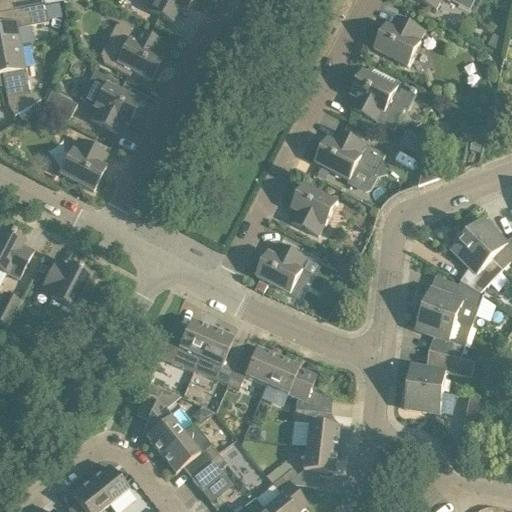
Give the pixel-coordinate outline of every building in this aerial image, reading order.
[(0,0),(0,15),(44,7),(42,0),(0,0)] [(148,0),(152,1),(146,12),(174,27),(180,16),(184,18),(193,0),(148,0)] [(412,0),(436,12),(442,1),(449,5),(456,0),(412,0)] [(0,52),(20,49),(16,32),(47,26),(44,7),(0,15),(0,52)] [(419,45),(425,34),(396,19),(391,30),(386,28),(374,52),(408,70),(421,46),(419,45)] [(100,58),(103,66),(128,79),(131,74),(150,84),(163,60),(158,58),(164,47),(136,32),(124,26),(115,29),(100,58)] [(505,43),(493,37),(488,47),(499,53),(505,43)] [(29,97),(20,49),(0,52),(0,77),(1,77),(8,109),(14,119),(18,117),(21,122),(42,109),(39,104),(40,103),(36,96),(29,97)] [(494,63),(477,68),(482,84),(499,78),(494,63)] [(393,134),(405,112),(413,98),(399,90),(401,86),(370,70),(367,76),(363,74),(349,100),(354,103),(349,111),(393,134)] [(127,129),(139,105),(105,87),(93,111),(95,112),(89,123),(117,137),(123,126),(127,129)] [(76,108),(50,95),(42,111),(68,124),(76,108)] [(315,166),(349,184),(347,187),(365,196),(371,194),(378,181),(387,179),(383,164),(386,159),(337,133),(332,144),(328,142),(315,166)] [(429,164),(440,144),(425,136),(422,141),(414,156),(429,164)] [(101,168),(107,158),(78,143),(73,154),(71,153),(58,177),(93,195),(105,171),(101,168)] [(480,155),(483,145),(473,143),(471,153),(480,155)] [(449,176),(423,162),(419,187),(449,176)] [(326,230),(338,206),(304,188),(291,212),(296,214),(290,225),(318,240),(324,229),(326,230)] [(511,240),(505,245),(483,223),(467,238),(503,274),(511,266),(511,240)] [(18,282),(33,254),(22,248),(24,244),(0,232),(0,275),(7,279),(8,277),(18,282)] [(503,274),(467,238),(452,253),(470,271),(460,285),(480,298),(503,274)] [(256,280),(289,298),(303,273),(301,272),(307,262),(279,247),(273,258),(269,255),(256,280)] [(343,264),(353,270),(360,259),(348,254),(343,264)] [(51,302),(44,317),(64,327),(72,312),(74,313),(91,279),(67,266),(65,271),(54,265),(40,293),(50,299),(49,301),(51,302)] [(342,266),(336,277),(346,283),(353,272),(342,266)] [(268,288),(261,285),(257,292),(264,296),(268,288)] [(424,313),(457,325),(457,324),(472,330),(483,299),(480,298),(460,285),(454,301),(431,292),(424,313)] [(19,304),(2,295),(0,298),(0,325),(6,329),(19,304)] [(87,304),(81,301),(78,308),(83,311),(87,304)] [(452,336),(457,325),(424,313),(416,333),(444,343),(439,357),(441,358),(460,362),(465,350),(455,346),(458,338),(452,336)] [(188,356),(199,360),(211,332),(189,323),(186,331),(173,326),(161,354),(172,359),(169,366),(181,371),(188,356)] [(211,332),(199,360),(194,374),(226,388),(240,357),(228,352),(233,342),(211,332)] [(240,357),(226,388),(238,393),(244,379),(265,388),(277,360),(255,351),(251,362),(240,357)] [(511,356),(511,355),(503,360),(509,367),(511,364),(511,356)] [(443,396),(446,375),(471,382),(476,366),(460,362),(441,358),(438,373),(411,369),(408,391),(443,396)] [(265,388),(287,398),(287,399),(295,402),(294,413),(303,414),(330,416),(331,402),(310,393),(316,379),(298,371),(299,370),(277,360),(265,388)] [(147,424),(154,433),(146,440),(160,458),(184,439),(169,421),(170,420),(156,402),(160,392),(149,387),(135,419),(147,424)] [(443,396),(408,391),(405,412),(440,417),(443,396)] [(470,400),(460,447),(476,450),(486,403),(470,400)] [(303,414),(294,413),(293,425),(302,426),(303,414)] [(302,426),(307,427),(305,450),(335,453),(338,430),(328,429),(330,416),(303,414),(302,426)] [(198,474),(211,463),(203,454),(199,457),(184,439),(160,458),(175,476),(190,464),(198,474)] [(218,458),(210,448),(203,454),(211,463),(218,458)] [(305,450),(302,474),(333,477),(335,453),(305,450)] [(218,458),(211,463),(219,473),(226,468),(218,458)] [(222,477),(219,473),(211,463),(198,474),(190,481),(201,495),(218,480),(222,477)] [(286,464),(268,477),(273,484),(291,471),(286,464)] [(90,484),(109,508),(127,493),(108,470),(90,484)] [(287,486),(289,485),(297,478),(291,472),(281,480),(287,486)] [(262,511),(255,502),(254,503),(261,511),(300,511),(306,507),(289,485),(287,486),(281,480),(272,487),(281,499),(264,511),(262,511)] [(81,511),(104,511),(109,508),(90,484),(72,499),(81,511)] [(261,511),(254,503),(242,511),(261,511)]
